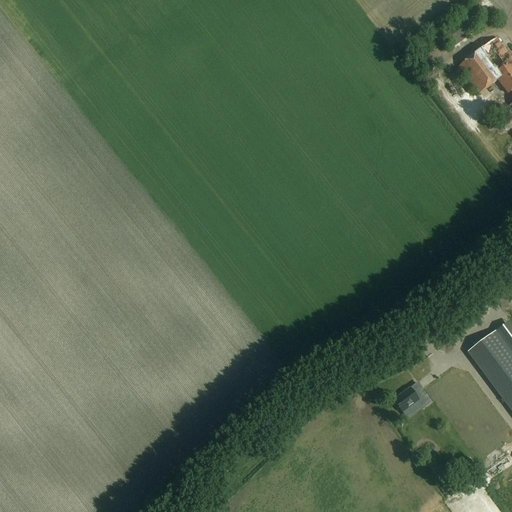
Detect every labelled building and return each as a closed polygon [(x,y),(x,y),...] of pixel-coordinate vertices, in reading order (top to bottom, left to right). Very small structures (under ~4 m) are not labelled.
[(484,26),(497,16),(492,10),(479,19),(484,26)] [(511,58),(497,38),(494,39),(493,38),(491,39),(492,41),(458,66),(480,94),(498,81),(508,94),(511,90),(511,58)] [(511,90),(508,94),(502,98),(509,107),(511,104),(511,90)] [(511,354),(495,332),(468,352),(511,410),(511,354)] [(422,390),(415,395),(410,388),(394,400),(403,412),(426,395),(422,390)] [(470,459),(465,463),(477,478),(482,474),(470,459)]
